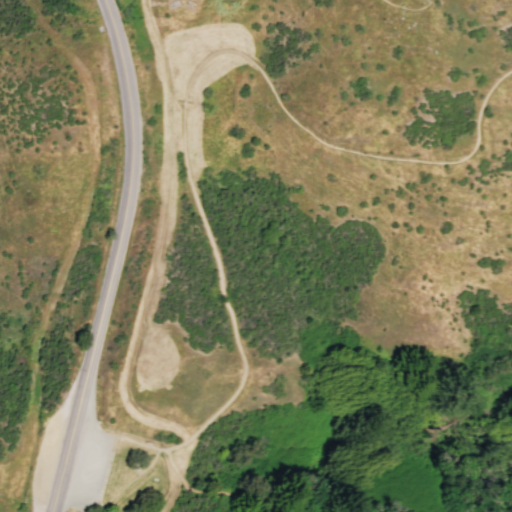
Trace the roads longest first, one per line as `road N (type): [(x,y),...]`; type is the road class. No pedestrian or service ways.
road 1 (track): [(3,511),(36,331),(90,171),(88,98),(27,0)]
road 2 (secondary): [(101,0),(131,113),(131,168),(124,227),(52,511)]
